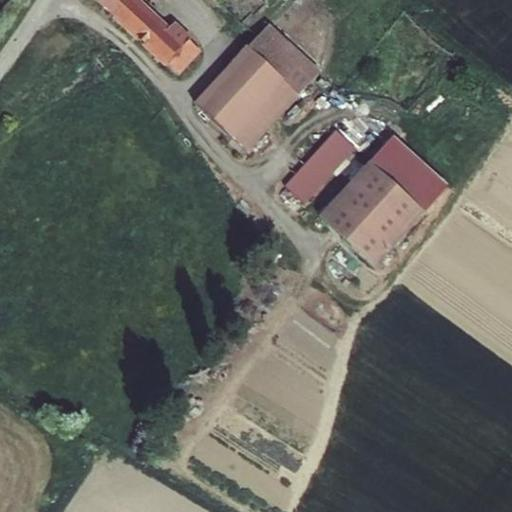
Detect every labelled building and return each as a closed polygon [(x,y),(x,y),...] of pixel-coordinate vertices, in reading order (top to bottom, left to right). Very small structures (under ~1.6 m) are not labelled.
[(108,0),(177,66),(197,45),(202,40),(190,26),(183,32),(177,26),(173,30),(143,0),(108,0)] [(242,38),(256,53),(290,88),(310,68),(263,18),(242,38)] [(206,57),(197,45),(177,66),(187,75),(206,57)] [(290,88),(256,53),(204,102),(240,137),(290,88)] [(351,134),(331,115),(281,170),(300,189),(351,134)] [(374,137),(365,148),(420,199),(440,176),(384,126),(374,137)] [(420,199),(365,148),(317,204),(371,253),(420,199)]
